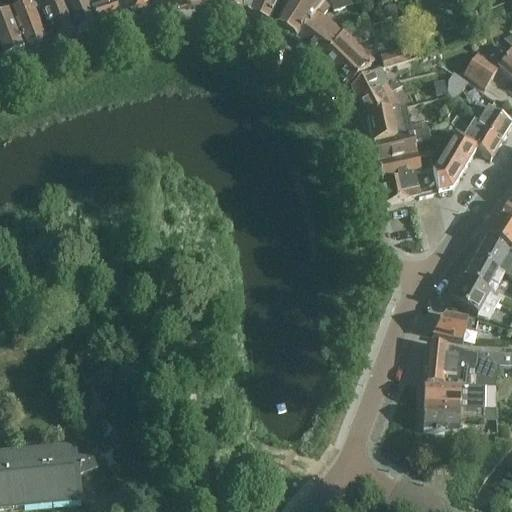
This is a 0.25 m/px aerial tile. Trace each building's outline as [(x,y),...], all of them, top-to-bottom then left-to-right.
[(15,0),(19,11),(8,15),(23,54),(46,45),(28,0),(15,0)] [(60,0),(48,0),(37,4),(52,43),(74,35),(60,0)] [(60,0),(74,35),(96,28),(84,0),(60,0)] [(84,0),(96,28),(118,21),(118,20),(110,0),(84,0)] [(148,0),(110,0),(118,20),(125,19),(151,14),(148,0)] [(148,0),(151,14),(157,13),(185,9),(181,0),(148,0)] [(181,0),(185,9),(207,9),(204,0),(181,0)] [(204,0),(207,9),(223,12),(219,0),(204,0)] [(240,0),(219,0),(223,12),(242,16),(240,0)] [(240,0),(242,16),(267,26),(277,0),(240,0)] [(272,29),(295,41),(321,4),(322,4),(315,0),(283,0),(281,7),(283,8),(272,29)] [(321,4),(295,41),(321,61),(341,33),(342,33),(322,18),(329,9),(322,4),(321,4)] [(0,60),(1,63),(23,54),(8,15),(0,18),(0,60)] [(341,33),(321,61),(348,88),(373,63),(350,41),(372,36),(369,26),(342,33),(341,33)] [(511,37),(503,42),(511,51),(511,52),(501,66),(498,58),(485,62),(476,57),(463,78),(484,92),(498,71),(511,82),(511,37)] [(379,60),(383,72),(410,64),(406,52),(379,60)] [(350,90),(357,103),(388,88),(387,87),(391,87),(398,85),(398,83),(392,86),(390,82),(386,84),(379,71),(361,81),(350,90)] [(436,97),(446,94),(447,84),(442,73),(429,76),(436,97)] [(447,84),(446,94),(451,105),(467,87),(452,76),(447,84)] [(388,88),(357,103),(366,120),(401,114),(400,112),(404,111),(404,110),(399,111),(391,93),(400,90),(398,85),(391,87),(387,87),(388,88)] [(473,126),(473,127),(475,128),(474,129),(500,145),(510,129),(475,106),(470,114),(481,121),(476,128),(473,126)] [(401,114),(366,120),(368,129),(371,147),(410,138),(408,129),(404,111),(400,112),(401,114)] [(475,128),(473,127),(471,129),(467,133),(463,129),(455,120),(449,127),(451,129),(464,145),(475,153),(489,162),(500,145),(474,129),(475,128)] [(410,138),(371,147),(376,166),(415,158),(413,146),(428,143),(427,135),(410,139),(410,138)] [(434,156),(433,157),(463,174),(475,153),(448,136),(441,149),(439,148),(434,156)] [(433,157),(428,158),(428,164),(431,174),(435,193),(437,198),(450,195),(463,174),(433,157)] [(415,158),(376,166),(380,186),(422,176),(431,174),(428,164),(428,158),(422,159),(423,168),(418,169),(415,158)] [(422,176),(380,186),(384,208),(417,200),(417,202),(418,201),(436,197),(435,193),(431,174),(422,176)] [(499,221),(511,229),(511,209),(507,207),(498,220),(499,221)] [(511,229),(499,221),(487,239),(509,254),(511,255),(511,229)] [(487,239),(475,262),(502,277),(503,276),(497,273),(509,254),(487,239)] [(463,283),(489,297),(490,298),(497,287),(502,277),(475,262),(463,283)] [(489,297),(463,283),(451,305),(476,319),(487,322),(498,303),(490,298),(489,297)] [(472,332),(474,322),(443,317),(430,339),(462,345),(465,331),(472,332)] [(423,387),(459,387),(458,389),(482,390),(493,390),(495,369),(509,369),(509,359),(498,358),(498,357),(476,357),(464,356),(447,350),(427,346),(424,365),(423,387)] [(85,386),(95,382),(89,367),(79,371),(85,386)] [(423,387),(423,410),(458,411),(476,413),(481,413),(482,390),(458,389),(459,387),(423,387)] [(458,411),(423,410),(422,434),(458,435),(458,421),(480,422),(481,413),(476,413),(458,411)] [(74,447),(0,454),(0,511),(80,504),(77,477),(95,471),(90,458),(75,460),(74,447)]
